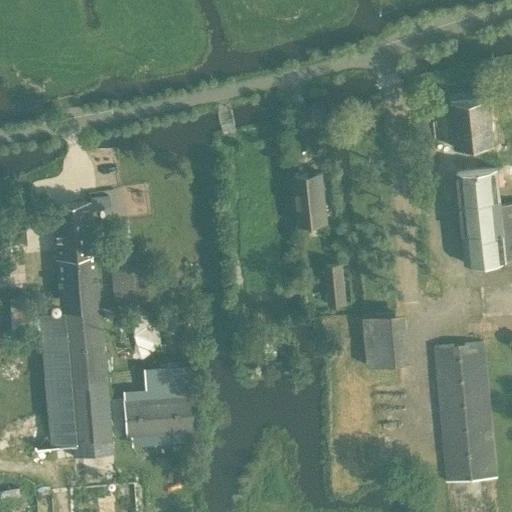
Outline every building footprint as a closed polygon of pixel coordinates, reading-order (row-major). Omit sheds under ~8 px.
[(466,261),(505,257),(511,256),(511,200),(500,202),(496,163),(511,161),(511,141),(494,143),(489,99),(450,103),(466,261)] [(299,224),(327,221),(322,171),(294,174),(296,192),(293,194),(294,203),(297,205),(299,224)] [(111,439),(100,316),(114,321),(116,347),(139,358),(161,343),(159,317),(135,306),(119,317),(121,312),(98,305),(87,201),(51,204),(61,310),(60,310),(72,442),(111,439)] [(330,303),(346,302),(341,262),(326,264),(330,303)] [(146,263),(110,265),(113,301),(149,299),(146,263)] [(368,363),(400,360),(395,310),(364,313),(368,363)] [(484,341),(435,345),(447,480),(497,476),(484,341)] [(197,392),(122,399),(125,436),(200,430),(197,392)]
